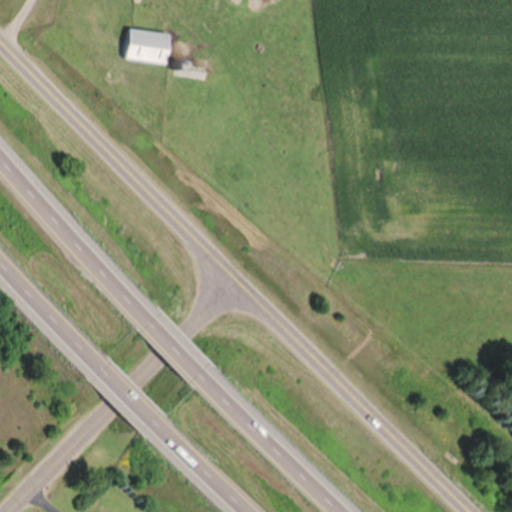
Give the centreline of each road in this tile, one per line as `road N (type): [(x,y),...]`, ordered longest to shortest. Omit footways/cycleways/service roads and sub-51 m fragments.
road 1 (tertiary): [(240,280),(0,39)]
road 2 (secondary): [(475,511),(240,280)]
road 3 (tertiary): [(9,511),(240,280)]
road 4 (motorway): [(139,308),(0,152)]
road 5 (motorway): [(337,511),(220,395)]
